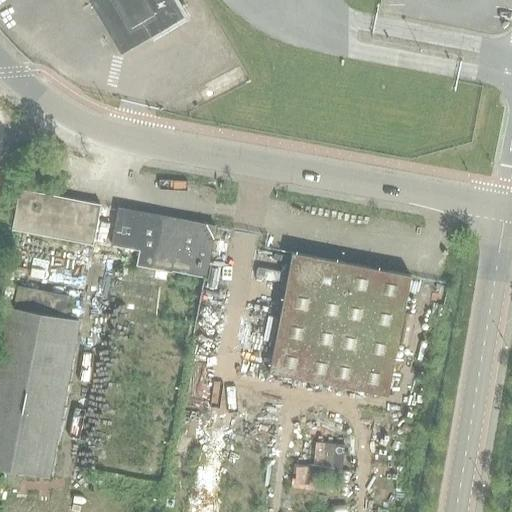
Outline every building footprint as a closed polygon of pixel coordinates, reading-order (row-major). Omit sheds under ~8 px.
[(90,0),(121,51),(182,15),(173,0),(90,0)] [(204,97),(250,78),(244,65),(199,84),(204,97)] [(100,205),(51,196),(20,190),(20,194),(18,194),(17,198),(19,199),(13,230),(93,245),(100,205)] [(172,271),(204,277),(213,227),(119,209),(112,245),(139,250),(136,265),(171,272),(172,271)] [(410,275),(291,252),(268,372),(387,395),(410,275)] [(0,305),(0,469),(48,478),(78,321),(65,318),(69,297),(16,287),(12,308),(0,305)] [(337,478),(308,479),(308,487),(337,485),(337,478)]
